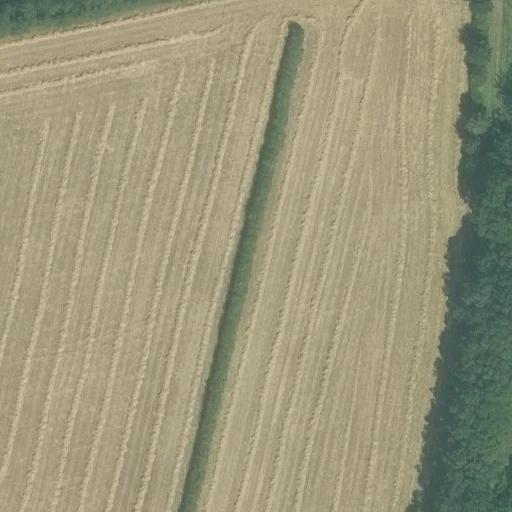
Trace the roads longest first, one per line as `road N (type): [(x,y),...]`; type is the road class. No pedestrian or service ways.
road 1 (track): [(511,227),(457,511)]
road 2 (track): [(511,213),(491,189),(487,170),(491,0)]
